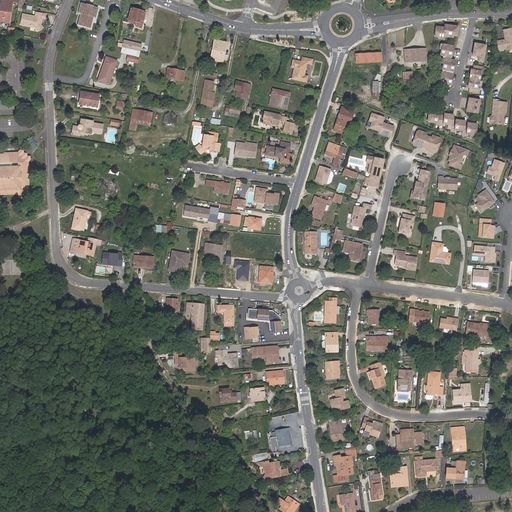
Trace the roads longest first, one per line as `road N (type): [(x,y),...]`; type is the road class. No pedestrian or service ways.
road 1 (residential): [(69,0),(48,74),(57,257),(84,283),(128,287)]
road 2 (unclassified): [(128,287),(148,307),(159,360),(280,511)]
road 3 (residential): [(359,282),(350,346),(365,398),(385,412),(417,417),(511,416)]
road 4 (tertiary): [(297,299),(321,511)]
road 5 (residential): [(128,287),(291,294)]
road 6 (residential): [(368,283),(504,302)]
road 7 (residential): [(511,488),(423,494),(390,511)]
road 8 (residential): [(368,283),(401,164)]
road 9 (tertiary): [(335,68),(299,184)]
